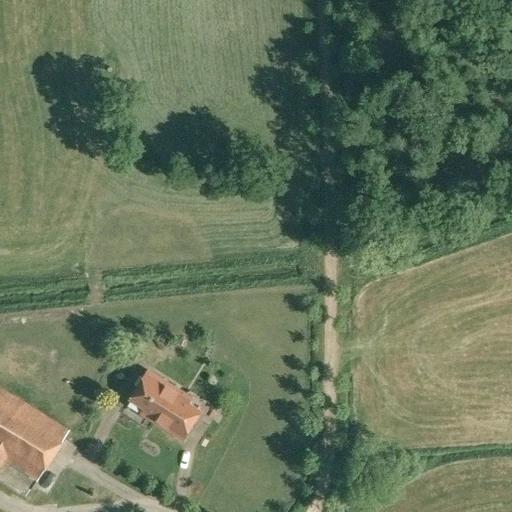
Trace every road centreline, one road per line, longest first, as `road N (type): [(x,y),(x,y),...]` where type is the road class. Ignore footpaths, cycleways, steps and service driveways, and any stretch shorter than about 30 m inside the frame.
road 1 (track): [(308,511),(332,464),(333,178),(323,0)]
road 2 (track): [(511,198),(389,246),(333,254)]
